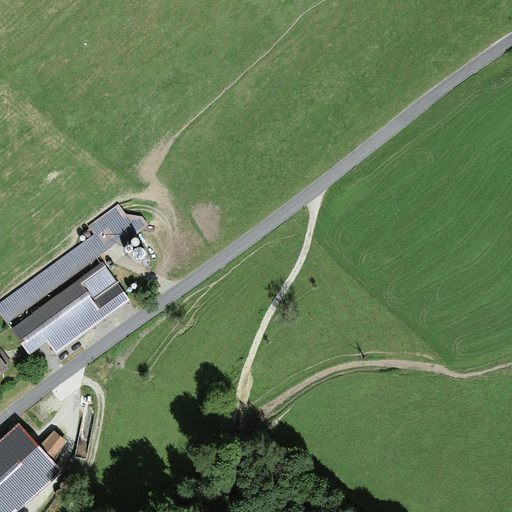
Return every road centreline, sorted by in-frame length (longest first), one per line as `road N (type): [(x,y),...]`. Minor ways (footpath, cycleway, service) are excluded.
road 1 (tertiary): [(511,43),(0,426)]
road 2 (track): [(231,511),(246,369),(303,261),(315,192)]
road 3 (track): [(237,423),(333,366),(423,363)]
